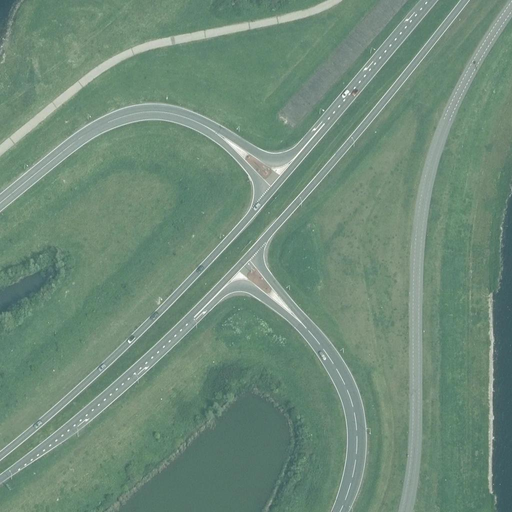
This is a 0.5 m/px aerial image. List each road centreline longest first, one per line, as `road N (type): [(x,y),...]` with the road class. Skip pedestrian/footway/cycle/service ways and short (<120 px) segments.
road 1 (tertiary): [(404,511),(427,177),(461,87),(511,5)]
road 2 (trunk): [(261,203),(100,370),(0,456)]
road 3 (trunk): [(256,247),(465,0)]
road 4 (trunk): [(0,479),(219,286)]
road 5 (trunk): [(205,128),(164,113),(108,123),(0,205)]
road 6 (trunk): [(291,312),(322,345),(355,406),(356,458),(340,511)]
road 7 (trunk): [(433,0),(298,158)]
